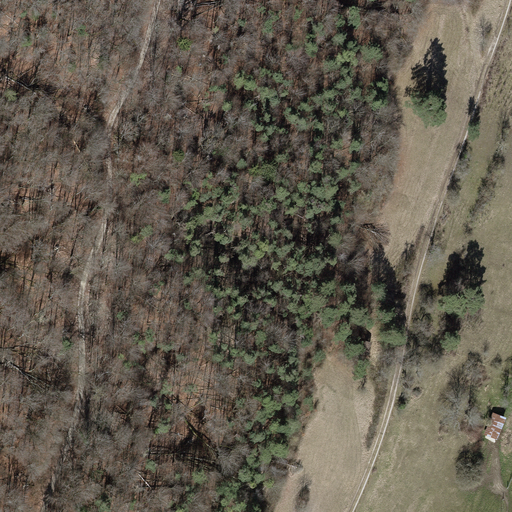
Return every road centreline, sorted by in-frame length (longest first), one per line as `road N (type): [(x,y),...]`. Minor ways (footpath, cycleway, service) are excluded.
road 1 (track): [(43,511),(98,357),(105,303),(176,199),(192,143),(316,0)]
road 2 (track): [(351,511),(387,417),(414,286),(508,0)]
road 3 (track): [(156,0),(137,72),(106,130),(109,216),(80,295),(80,396)]
